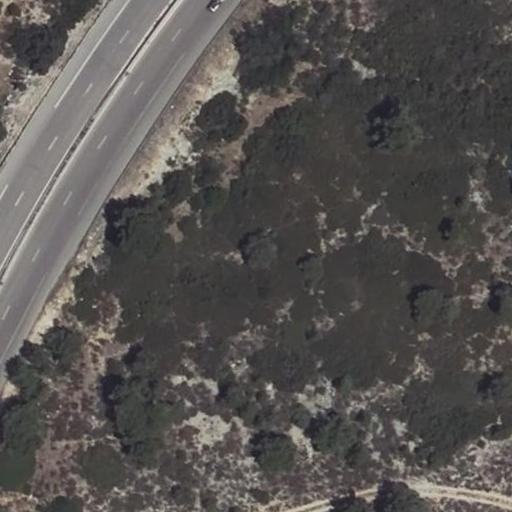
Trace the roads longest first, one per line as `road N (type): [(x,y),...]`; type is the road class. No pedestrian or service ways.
road 1 (trunk): [(0,333),(132,90),(202,0)]
road 2 (trunk): [(146,0),(0,218)]
